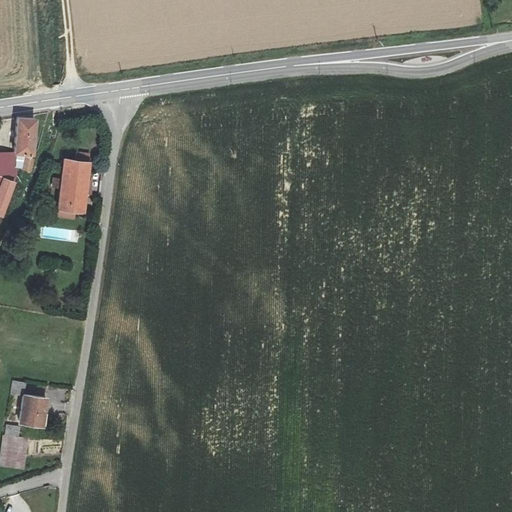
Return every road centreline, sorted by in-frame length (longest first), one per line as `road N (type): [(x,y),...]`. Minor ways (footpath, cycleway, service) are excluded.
road 1 (unclassified): [(60,511),(120,89)]
road 2 (secondary): [(306,64),(425,71),(511,43)]
road 3 (secondary): [(511,37),(306,64)]
road 4 (secondary): [(120,89),(306,64)]
road 5 (secondary): [(0,107),(120,89)]
